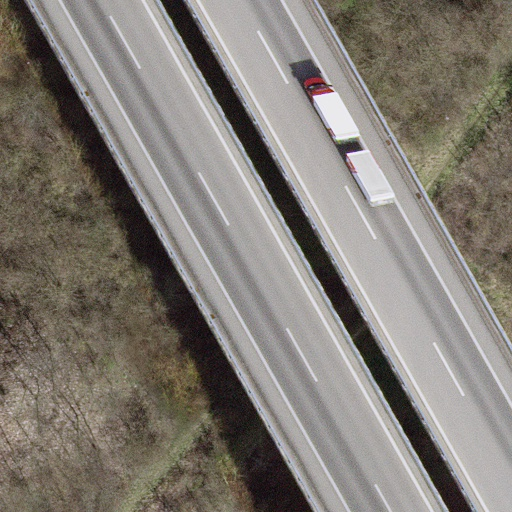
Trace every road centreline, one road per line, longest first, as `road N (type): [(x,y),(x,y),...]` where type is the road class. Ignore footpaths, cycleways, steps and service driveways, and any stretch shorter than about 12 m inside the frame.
road 1 (motorway): [(101,0),(389,511)]
road 2 (motorway): [(511,481),(240,0)]
